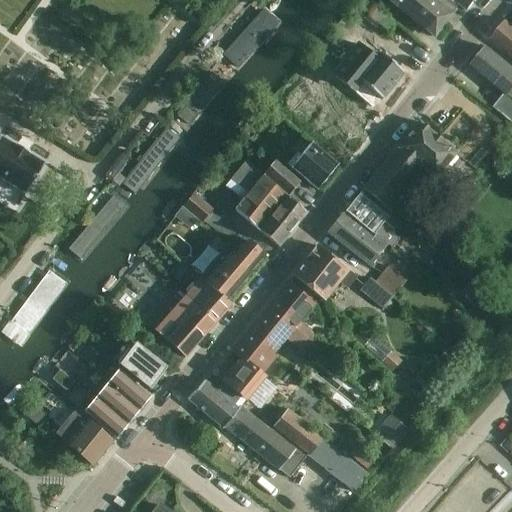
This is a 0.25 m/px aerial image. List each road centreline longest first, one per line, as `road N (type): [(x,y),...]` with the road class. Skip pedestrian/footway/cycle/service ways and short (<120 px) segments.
road 1 (unclassified): [(139,439),(497,0)]
road 2 (residential): [(0,296),(188,58),(250,0)]
road 3 (residential): [(409,511),(511,395)]
road 4 (residential): [(139,439),(235,511)]
